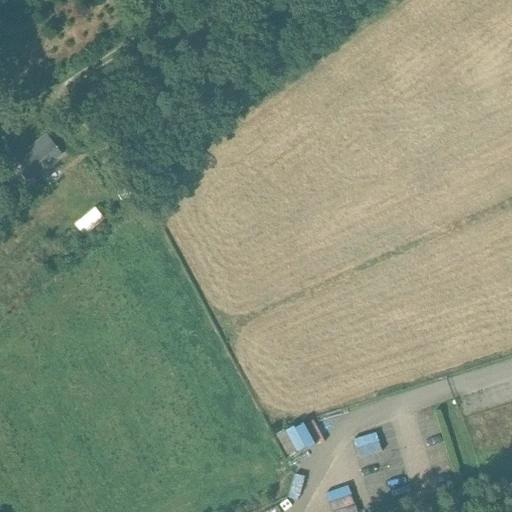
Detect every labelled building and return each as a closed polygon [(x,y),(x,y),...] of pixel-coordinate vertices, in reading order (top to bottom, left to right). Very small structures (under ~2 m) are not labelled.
[(5,137),(19,154),(43,135),(28,117),(5,137)] [(46,136),(18,158),(30,174),(32,177),(61,155),(58,152),(46,136)] [(93,229),(84,218),(75,225),(84,236),(93,229)] [(285,430),(289,446),(312,440),(307,424),(285,430)] [(502,470),(488,475),(490,483),(505,478),(502,470)]
